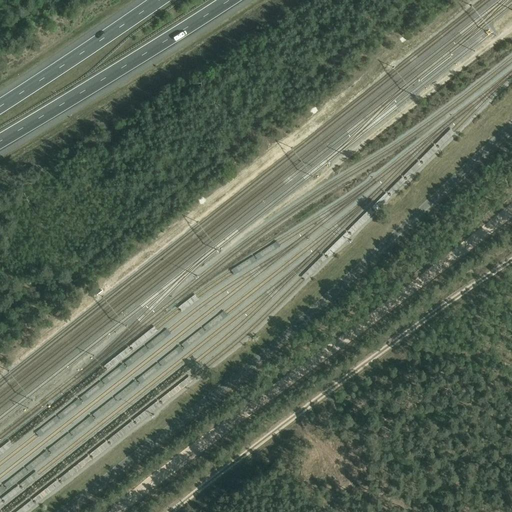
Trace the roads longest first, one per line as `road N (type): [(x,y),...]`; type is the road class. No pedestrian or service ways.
road 1 (motorway): [(0,141),(231,0)]
road 2 (track): [(511,29),(330,171)]
road 3 (motorway): [(156,0),(0,105)]
